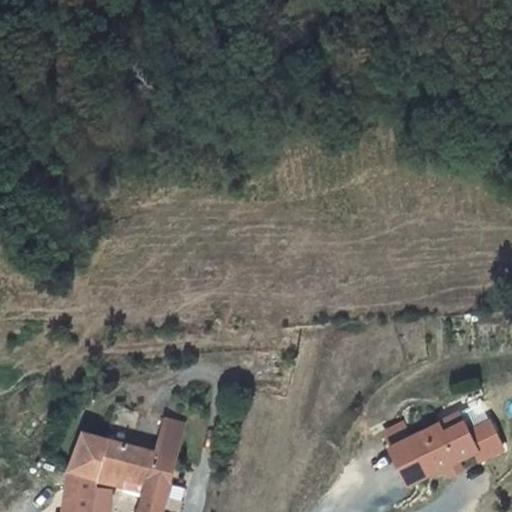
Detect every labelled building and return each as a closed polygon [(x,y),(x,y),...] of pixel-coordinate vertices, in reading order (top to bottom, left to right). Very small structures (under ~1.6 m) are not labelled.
[(458,409),(438,420),(442,428),(462,418),(458,409)] [(438,420),(389,444),(407,481),(476,445),(462,418),(442,428),(438,420)] [(165,419),(156,451),(175,457),(184,424),(165,419)] [(405,419),(384,430),(391,443),(411,432),(405,419)] [(136,511),(160,511),(167,489),(175,457),(156,451),(81,431),(62,467),(88,475),(113,481),(115,475),(143,483),(136,511)] [(58,511),(85,511),(88,475),(62,467),(58,511)]
